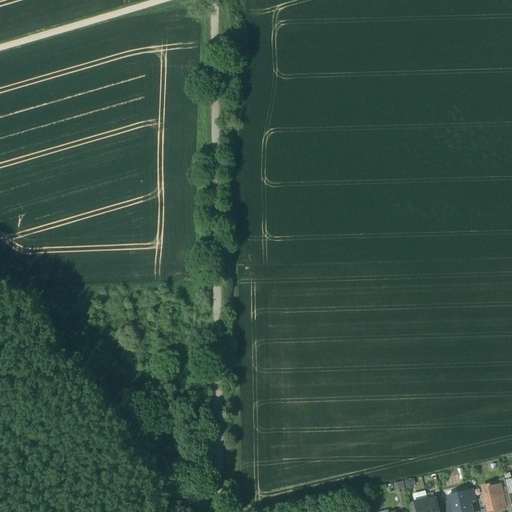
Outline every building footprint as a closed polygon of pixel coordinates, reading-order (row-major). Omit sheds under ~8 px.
[(413,480),(393,481),(394,489),(414,487),(413,480)] [(500,485),(492,487),(492,485),(482,487),(488,511),(494,509),(494,511),(505,509),(505,507),(502,496),(500,489),(500,485)] [(507,487),(500,489),(502,496),(508,494),(507,487)] [(473,490),(467,492),(470,503),(476,502),(473,490)] [(457,497),(448,499),(449,502),(451,511),(471,511),(470,503),(467,492),(457,494),(457,497)] [(508,494),(502,496),(505,507),(511,505),(508,494)] [(441,496),(434,498),(435,499),(438,511),(440,511),(444,511),(443,504),(441,496)] [(427,499),(414,502),(416,511),(438,511),(435,499),(428,501),(427,499)] [(451,511),(449,502),(443,504),(444,511),(451,511)]
